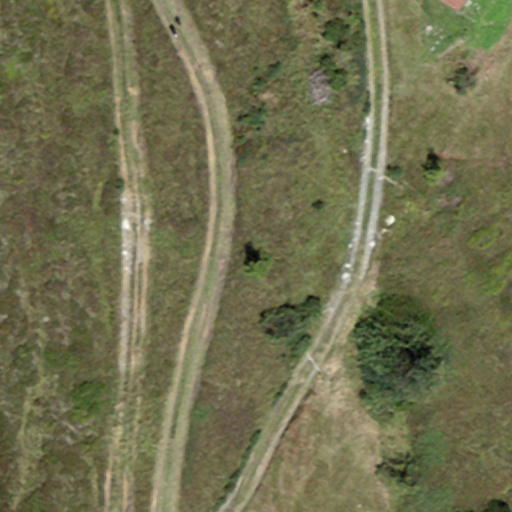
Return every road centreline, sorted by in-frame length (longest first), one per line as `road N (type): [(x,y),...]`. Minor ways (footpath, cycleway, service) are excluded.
road 1 (track): [(230,511),(315,343),(372,205),(372,0)]
road 2 (track): [(159,0),(211,128),(198,279),(170,425),(143,511)]
road 3 (track): [(104,0),(131,341),(110,491),(115,511)]
